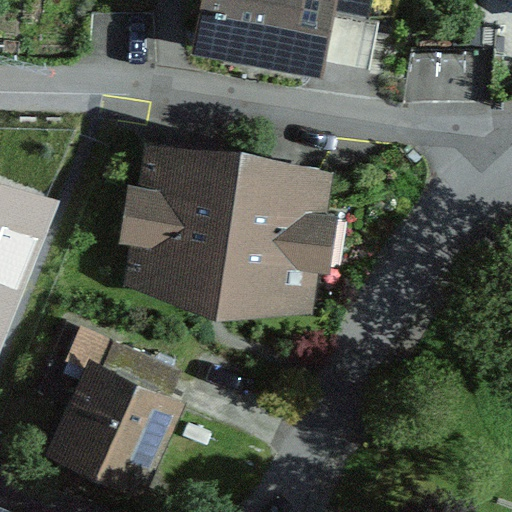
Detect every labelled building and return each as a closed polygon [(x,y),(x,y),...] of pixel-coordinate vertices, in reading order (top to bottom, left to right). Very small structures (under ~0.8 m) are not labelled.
[(364,51),(372,0),(197,0),(191,36),(319,59),(322,43),(364,51)] [(160,130),(153,174),(140,172),(131,230),(144,232),(138,276),(228,297),(323,300),(329,262),(341,264),(350,205),(338,204),(346,156),(260,125),(160,130)] [(0,350),(60,203),(0,178),(0,350)] [(180,382),(191,357),(89,312),(72,350),(91,359),(55,439),(153,483),(196,389),(180,382)] [(0,511),(41,511),(42,510),(0,492),(0,511)]
